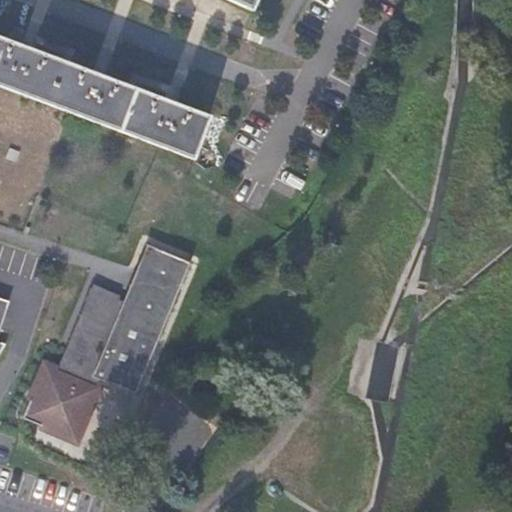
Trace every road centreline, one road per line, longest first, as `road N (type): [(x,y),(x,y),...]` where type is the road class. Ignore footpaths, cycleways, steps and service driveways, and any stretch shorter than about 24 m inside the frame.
road 1 (residential): [(301,98),(32,0)]
road 2 (unknown): [(37,297),(78,129)]
